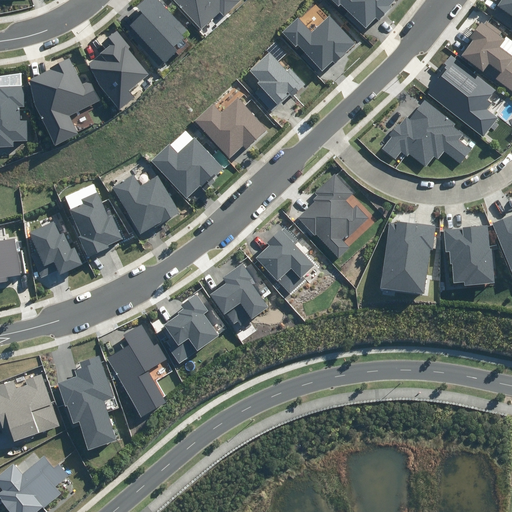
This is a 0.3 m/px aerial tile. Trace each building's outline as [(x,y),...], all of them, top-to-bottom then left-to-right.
[(129,24),(165,62),(178,51),(175,47),(185,38),(182,35),(187,30),(160,0),(143,0),(136,7),(142,13),(129,24)] [(223,15),(239,0),(173,0),(201,29),(220,11),(223,15)] [(341,4),(366,28),(376,18),(379,21),(391,7),(389,5),(393,0),(332,0),(339,6),(341,4)] [(511,0),(503,0),(493,16),(511,29),(511,0)] [(298,44),(323,71),(333,62),(335,63),(346,53),(344,52),(355,42),(330,16),(312,32),(299,18),(283,32),(296,47),(298,44)] [(462,53),(511,90),(511,56),(499,47),(505,40),(499,35),(502,32),(487,20),(484,23),(480,21),(469,36),(472,39),(462,53)] [(131,46),(118,30),(101,43),(107,49),(85,66),(119,109),(134,97),(129,91),(149,75),(128,49),(131,46)] [(254,92),(271,111),(289,95),(291,98),(306,84),(290,68),(287,71),(270,53),(248,73),(260,86),(254,92)] [(429,93),(483,136),(498,118),(487,110),(493,103),(488,100),(496,90),(452,54),(439,70),(442,72),(439,77),(441,78),(429,93)] [(35,103),(56,145),(78,134),(68,115),(100,99),(90,81),(83,85),(69,58),(48,68),(49,69),(29,79),(35,103)] [(0,147),(13,147),(13,141),(27,141),(27,120),(20,121),(19,106),(24,106),(24,85),(0,85),(0,147)] [(194,121),(229,158),(242,146),(246,150),(268,129),(237,97),(220,113),(212,104),(194,121)] [(410,154),(426,166),(434,156),(438,159),(445,151),(461,163),(471,150),(459,140),(464,134),(454,126),(457,123),(425,99),(410,119),(406,116),(400,125),(398,124),(390,135),(392,137),(383,149),(395,159),(401,152),(408,157),(410,154)] [(151,161),(187,198),(200,186),(205,191),(216,181),(213,178),(224,168),(194,137),(178,153),(169,144),(151,161)] [(112,187),(140,234),(155,225),(156,227),(180,213),(158,175),(141,186),(134,174),(112,187)] [(316,234),(338,258),(349,247),(342,239),(347,235),(349,237),(369,218),(357,205),(353,208),(345,200),(353,193),(335,174),(315,193),(317,195),(313,199),(315,202),(298,218),(314,236),(316,234)] [(78,237),(87,257),(109,247),(107,245),(122,238),(111,214),(106,216),(95,192),(81,199),(83,204),(70,210),(81,235),(78,237)] [(511,215),(491,224),(511,272),(511,215)] [(390,223),(380,288),(423,294),(430,249),(433,249),(436,227),(397,221),(397,224),(390,223)] [(59,271),(60,274),(83,264),(76,248),(71,250),(64,233),(59,235),(54,222),(29,232),(37,251),(31,254),(41,278),(59,271)] [(444,229),(446,252),(449,251),(450,263),(452,263),(454,283),(465,282),(465,285),(495,282),(492,249),(490,249),(488,226),(444,229)] [(256,258),(290,294),(306,280),(303,276),(314,266),(295,245),(299,242),(285,227),(268,242),(270,245),(256,258)] [(0,283),(7,282),(6,277),(21,274),(15,239),(0,241),(0,283)] [(238,322),(241,325),(251,318),(252,319),(269,307),(250,280),(253,278),(243,264),(223,278),(227,283),(210,295),(224,315),(227,313),(234,324),(238,322)] [(170,349),(180,363),(220,336),(204,313),(208,310),(197,294),(181,305),(184,309),(178,313),(179,314),(164,324),(173,337),(167,341),(172,348),(170,349)] [(129,345),(107,358),(141,417),(166,403),(148,371),(168,359),(147,322),(123,335),(129,345)] [(511,355),(495,351),(490,375),(511,380),(511,355)] [(78,376),(57,383),(65,407),(67,406),(73,424),(79,422),(88,450),(117,441),(104,400),(113,397),(100,356),(80,362),(82,368),(75,370),(78,376)] [(10,426),(15,441),(59,426),(42,374),(25,380),(27,385),(17,389),(14,381),(0,385),(0,421),(2,429),(10,426)] [(0,492),(0,497),(11,511),(37,511),(61,493),(55,486),(68,475),(59,464),(54,468),(44,456),(22,474),(14,463),(0,474),(0,486),(3,490),(0,492)]
